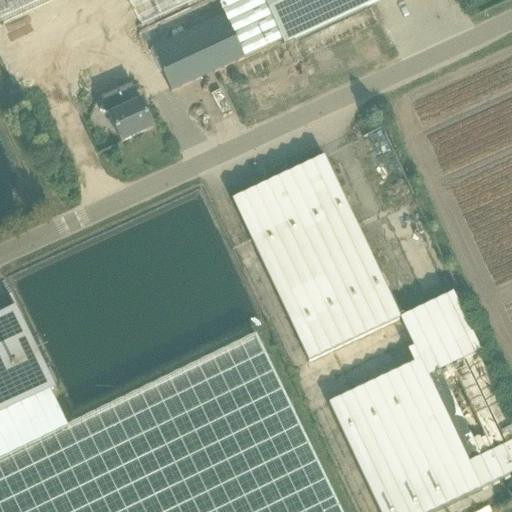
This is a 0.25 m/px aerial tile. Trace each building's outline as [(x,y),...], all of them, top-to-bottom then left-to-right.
[(0,0),(0,21),(47,0),(125,0),(150,49),(162,75),(171,95),(172,98),(259,57),(273,88),(383,37),(369,7),(283,46),(282,44),(261,0),(0,0)] [(261,0),(282,44),(283,46),(369,7),(383,0),(261,0)] [(152,130),(133,88),(102,102),(102,104),(99,113),(108,116),(121,145),(152,130)] [(310,365),(401,321),(324,159),(232,202),(310,365)] [(430,235),(405,244),(414,271),(417,270),(420,279),(429,276),(434,290),(448,285),(430,235)] [(0,416),(31,401),(31,400),(0,336),(0,416)] [(31,400),(31,401),(0,416),(0,511),(338,511),(254,338),(71,426),(53,389),(31,400)] [(330,408),(379,511),(439,511),(482,492),(421,365),(330,408)]
